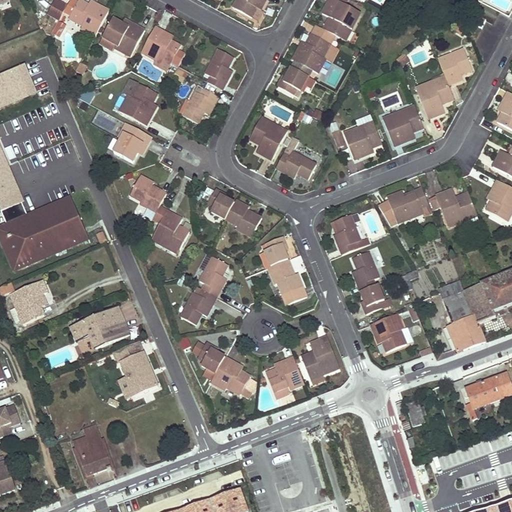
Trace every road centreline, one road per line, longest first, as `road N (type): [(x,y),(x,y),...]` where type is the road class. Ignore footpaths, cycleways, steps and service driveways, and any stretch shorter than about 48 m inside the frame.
road 1 (residential): [(300,215),(441,157),(511,39)]
road 2 (residential): [(119,246),(213,452)]
road 3 (residential): [(371,389),(213,452)]
road 4 (residential): [(213,452),(55,511)]
road 5 (residential): [(511,341),(371,389)]
road 6 (residential): [(409,511),(371,389)]
road 7 (residential): [(221,157),(273,47)]
